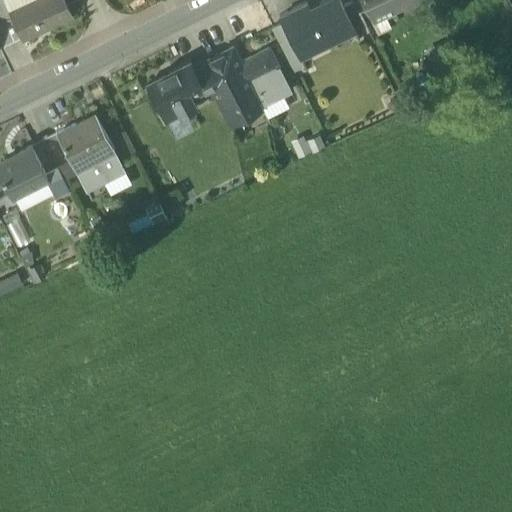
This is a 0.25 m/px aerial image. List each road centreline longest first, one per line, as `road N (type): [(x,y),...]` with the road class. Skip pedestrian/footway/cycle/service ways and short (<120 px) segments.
road 1 (tertiary): [(0,110),(119,53)]
road 2 (tertiary): [(119,53),(229,0)]
